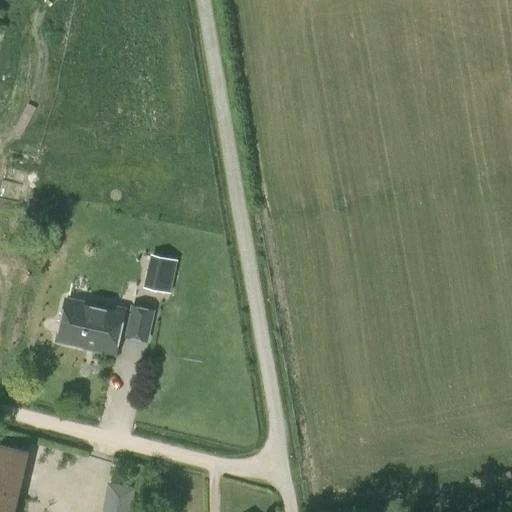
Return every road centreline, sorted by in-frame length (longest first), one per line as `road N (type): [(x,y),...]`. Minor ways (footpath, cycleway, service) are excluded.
road 1 (unclassified): [(289,511),(202,0)]
road 2 (track): [(0,410),(283,479)]
